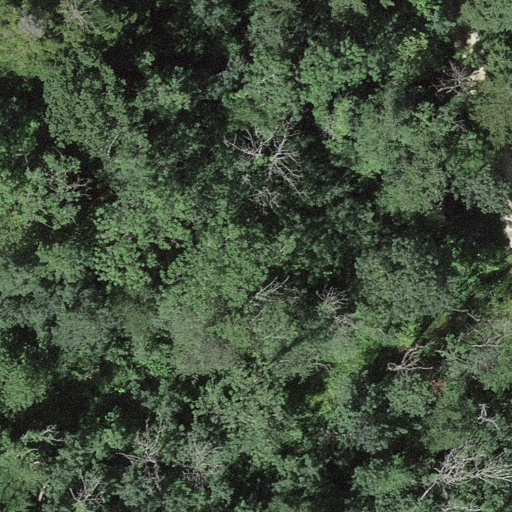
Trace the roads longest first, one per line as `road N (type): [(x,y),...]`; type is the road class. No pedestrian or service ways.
road 1 (track): [(479,95),(376,77),(0,94)]
road 2 (track): [(511,218),(448,0)]
